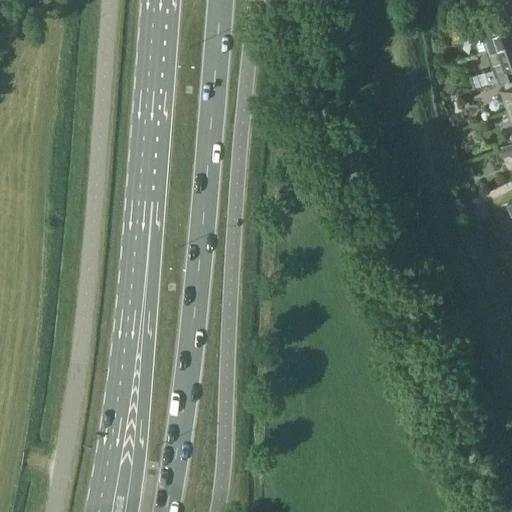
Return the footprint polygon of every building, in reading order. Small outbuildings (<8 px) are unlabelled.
[(487,49),(487,48),(511,39),(511,17),(507,19),(501,2),(474,12),(478,23),(469,26),(478,52),(487,49)] [(511,39),(487,48),(487,49),(494,68),(485,71),(489,82),(502,78),(502,77),(511,73),(511,39)] [(501,89),(508,109),(511,107),(511,73),(502,77),(502,78),(505,87),(501,89)] [(444,89),(452,94),(456,88),(447,83),(444,89)] [(452,128),(457,127),(459,122),(455,117),(450,118),(448,123),(452,128)] [(511,143),(499,148),(503,156),(510,154),(511,154),(511,143)]
